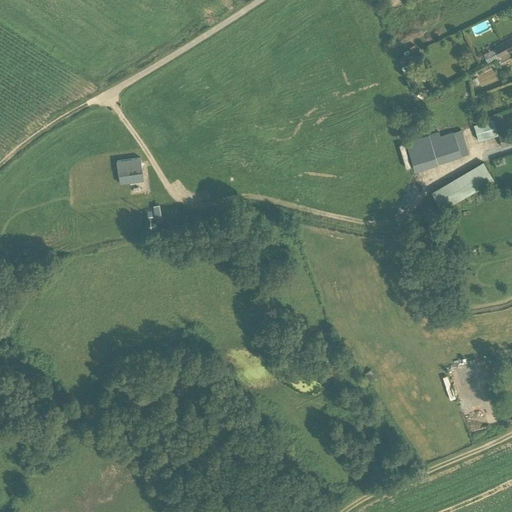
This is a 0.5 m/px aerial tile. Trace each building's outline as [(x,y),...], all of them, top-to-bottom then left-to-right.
[(511,38),(494,48),(499,56),(511,49),(511,38)] [(489,62),(498,56),(493,46),(483,52),(489,62)] [(493,117),(499,134),(507,132),(502,115),(493,117)] [(478,142),(498,136),(492,119),(473,126),(478,142)] [(507,132),(499,134),(498,135),(502,147),(511,143),(511,135),(511,133),(511,131),(507,132)] [(439,132),(429,135),(438,164),(448,161),(440,137),(439,132)] [(429,135),(406,142),(415,171),(438,164),(429,135)] [(142,164),(141,162),(141,158),(117,161),(118,176),(124,175),(128,174),(141,172),(143,172),(142,164)] [(441,208),(493,178),(483,161),(431,192),(441,208)] [(160,205),(153,205),(154,208),(155,221),(155,222),(162,221),(160,205)]
